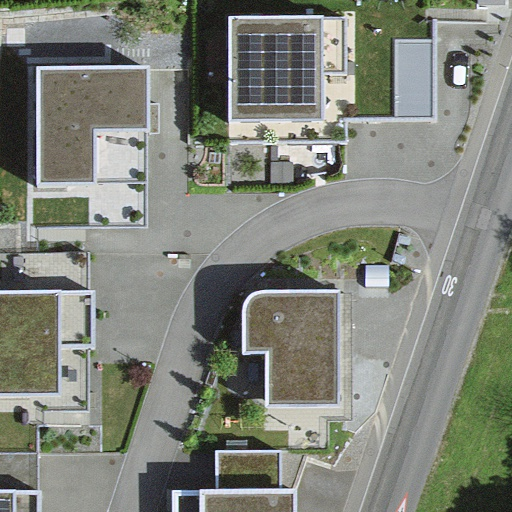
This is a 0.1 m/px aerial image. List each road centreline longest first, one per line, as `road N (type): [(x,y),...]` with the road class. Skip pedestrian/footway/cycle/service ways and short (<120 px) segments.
road 1 (residential): [(487,226),(405,204),(347,205),(290,221),(254,242),(212,290),(192,332),(128,511)]
road 2 (tertiary): [(385,511),(487,226)]
